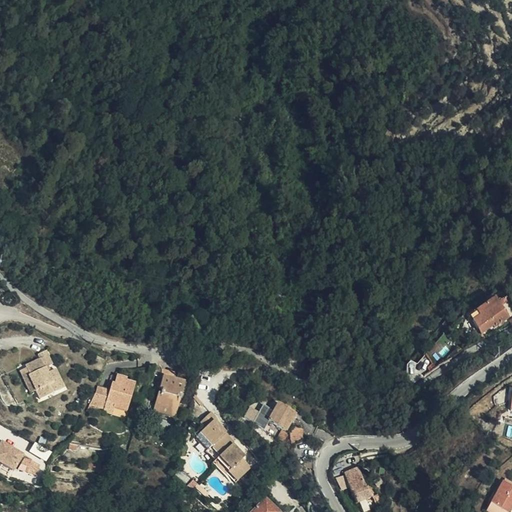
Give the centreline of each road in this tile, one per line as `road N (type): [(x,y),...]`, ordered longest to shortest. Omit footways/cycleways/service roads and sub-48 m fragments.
road 1 (residential): [(511,327),(413,388),(379,399),(286,373),(254,353),(158,351),(100,340),(0,277)]
road 2 (tertiary): [(511,354),(418,424),(332,447),(319,463),(338,511)]
